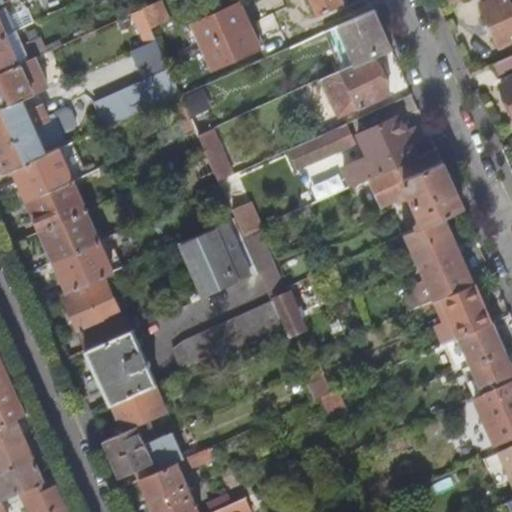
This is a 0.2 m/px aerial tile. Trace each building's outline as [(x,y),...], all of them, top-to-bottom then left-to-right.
[(158,0),(157,1),(162,11),(167,9),(162,0),(158,0)] [(215,69),(267,45),(246,0),(231,0),(192,18),(215,69)] [(313,0),(320,13),(347,1),(346,0),(313,0)] [(511,0),(488,0),(468,9),(487,50),(511,38),(511,0)] [(145,9),(153,26),(170,18),(167,9),(162,11),(157,1),(144,6),(145,9)] [(0,8),(0,14),(3,21),(13,17),(7,5),(0,8)] [(342,24),(360,63),(377,55),(395,47),(377,8),(342,24)] [(0,36),(8,33),(36,21),(31,9),(13,17),(3,21),(0,14),(0,36)] [(137,12),(150,40),(158,37),(153,26),(145,9),(137,12)] [(8,33),(0,36),(0,73),(22,63),(8,33)] [(133,48),(147,79),(172,68),(158,37),(150,40),(133,48)] [(511,54),(493,63),(499,76),(511,70),(511,54)] [(360,63),(324,79),(340,115),(393,91),(377,55),(360,63)] [(22,63),(0,73),(0,107),(39,90),(49,86),(36,57),(22,63)] [(147,79),(96,102),(106,126),(182,93),(172,68),(147,79)] [(511,80),(503,84),(511,105),(511,80)] [(0,161),(5,172),(15,167),(60,146),(63,145),(50,115),(39,90),(0,107),(0,161)] [(193,116),(197,125),(201,133),(216,127),(217,126),(209,109),(193,116)] [(50,115),(63,145),(69,143),(56,112),(50,115)] [(362,133),(372,156),(341,170),(348,188),(364,181),(372,177),(421,156),(415,144),(423,141),(418,129),(410,133),(402,115),(362,133)] [(201,133),(210,155),(211,157),(221,179),(236,172),(216,127),(201,133)] [(337,127),(290,148),(299,168),(305,165),(343,148),(343,149),(346,147),(337,127)] [(15,167),(29,199),(75,179),(60,146),(15,167)] [(439,147),(421,156),(372,177),(384,205),(412,192),(424,218),(418,221),(421,227),(447,215),(465,207),(439,147)] [(197,163),(210,191),(224,185),(221,179),(211,157),(197,163)] [(364,181),(376,208),(384,205),(372,177),(364,181)] [(75,179),(29,199),(43,229),(88,209),(75,179)] [(313,191),(317,202),(329,196),(326,190),(321,188),(313,191)] [(237,209),(247,232),(260,227),(265,225),(254,202),(237,209)] [(88,209),(43,229),(56,259),(102,239),(88,209)] [(407,233),(427,280),(415,285),(424,304),(437,298),(446,294),(476,281),(447,215),(421,227),(407,233)] [(216,226),(241,280),(262,270),(245,233),(238,216),(216,226)] [(183,241),(207,295),(241,280),(216,226),(183,241)] [(245,233),(262,270),(272,293),(286,287),(260,227),(247,232),(245,233)] [(102,239),(116,271),(124,267),(110,235),(102,239)] [(102,239),(56,259),(70,291),(106,275),(116,271),(102,239)] [(65,293),(90,347),(130,329),(106,275),(70,291),(65,293)] [(476,281),(446,294),(456,316),(440,323),(449,343),(463,337),(465,336),(491,324),(494,322),(476,281)] [(277,296),(294,334),(309,327),(292,289),(277,296)] [(275,301),(187,341),(198,366),(251,343),(272,333),(287,327),(275,301)] [(463,337),(475,363),(506,349),(497,330),(494,331),(491,324),(465,336),(463,337)] [(88,348),(113,403),(115,403),(155,385),(159,383),(151,366),(154,364),(152,360),(149,361),(134,328),(130,329),(90,347),(88,348)] [(272,333),(251,343),(254,351),(276,341),(272,333)] [(0,425),(19,417),(28,412),(0,348),(0,425)] [(465,368),(478,395),(511,380),(511,370),(511,362),(506,349),(475,363),(465,368)] [(511,380),(478,395),(499,442),(511,436),(511,380)] [(155,385),(115,403),(134,449),(147,443),(139,424),(150,419),(166,412),(155,385)] [(324,399),(335,425),(352,418),(340,392),(324,399)] [(0,492),(3,500),(47,480),(19,417),(0,425),(0,492)] [(139,424),(147,443),(154,440),(158,438),(150,419),(139,424)] [(165,453),(170,465),(199,453),(210,448),(206,437),(189,445),(188,443),(165,453)] [(147,443),(152,455),(159,452),(154,440),(147,443)] [(114,458),(122,475),(138,468),(142,478),(159,470),(152,455),(147,443),(134,449),(114,458)] [(501,451),(507,467),(511,464),(511,462),(506,449),(501,451)] [(142,478),(156,511),(202,511),(183,466),(201,458),(199,453),(170,465),(159,470),(142,478)] [(27,497),(33,511),(72,511),(59,482),(27,497)] [(248,497),(214,511),(232,511),(248,511),(254,510),(248,497)] [(8,511),(3,500),(0,501),(0,511),(8,511)]
